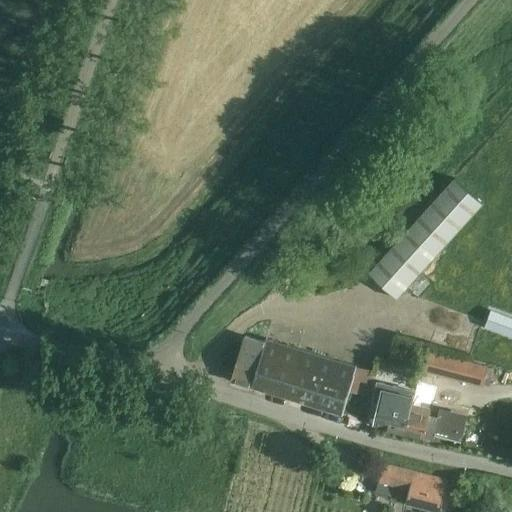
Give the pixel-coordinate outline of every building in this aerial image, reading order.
[(455,179),(369,274),(397,299),(483,204),(455,179)] [(511,305),(498,302),(493,321),(511,325),(511,305)] [(467,362),(429,352),(424,371),(462,381),(467,362)] [(380,400),(374,426),(406,434),(414,398),(415,392),(378,383),(374,398),(380,400)] [(431,403),(414,398),(406,434),(433,440),(434,436),(461,442),(467,415),(440,409),(438,418),(428,416),(431,403)] [(444,511),(452,482),(383,464),(375,494),(444,511)]
